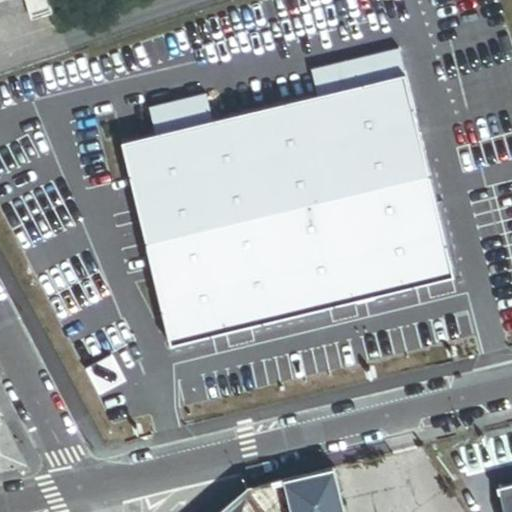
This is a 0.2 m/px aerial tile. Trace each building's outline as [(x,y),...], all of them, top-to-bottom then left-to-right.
[(54,10),(50,0),(27,0),(33,17),(54,10)] [(471,273),(418,68),(99,150),(152,354),(471,273)] [(0,466),(27,460),(2,413),(0,413),(0,466)] [(350,511),(339,462),(253,482),(219,511),(350,511)] [(505,488),(509,511),(511,511),(511,479),(501,482),(503,488),(505,488)]
